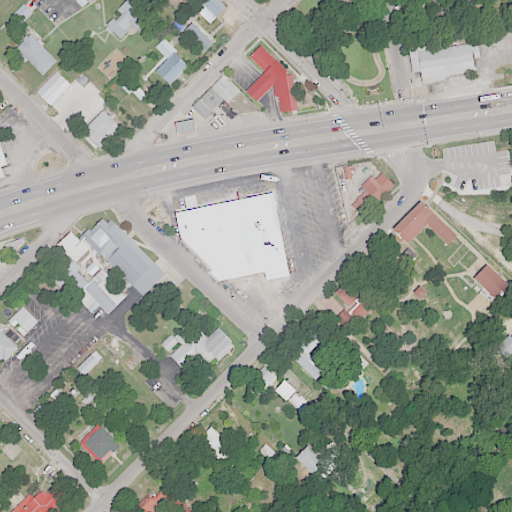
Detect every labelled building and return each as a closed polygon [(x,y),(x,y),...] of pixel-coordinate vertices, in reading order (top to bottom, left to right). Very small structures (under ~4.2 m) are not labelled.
[(131,27),(135,30),(141,25),(136,19),(147,7),(140,0),(128,0),(104,25),(119,39),(131,27)] [(202,14),(206,10),(214,18),(225,7),(218,0),(206,0),(197,9),(202,14)] [(202,54),(212,43),(191,22),(180,32),(202,54)] [(42,75),(56,61),(29,34),(15,48),(42,75)] [(166,59),(154,71),(168,85),(188,66),(164,41),(156,49),(166,59)] [(409,47),(412,73),(419,72),(421,84),(445,81),(444,76),(474,73),(472,55),(477,54),(476,43),(449,46),(448,42),(409,47)] [(270,48),(258,61),(273,76),(253,96),(265,107),(283,90),(284,98),(288,98),(290,114),(306,112),(302,79),(297,80),(296,74),(270,48)] [(70,85),(56,71),(36,91),(50,105),(70,85)] [(225,99),(244,119),(255,107),(223,75),(191,106),(204,119),(225,99)] [(221,92),(203,110),(216,123),(234,104),(221,92)] [(250,95),(238,108),(246,119),(272,114),(250,95)] [(81,131),(99,149),(120,128),(102,110),(81,131)] [(194,131),(192,119),(175,122),(177,134),(194,131)] [(187,128),(189,139),(207,136),(204,124),(187,128)] [(392,184),(379,171),(362,187),(366,190),(352,204),(361,214),(392,184)] [(288,275),(272,192),(184,209),(199,284),(264,272),(266,279),(288,275)] [(426,224),(446,245),(455,236),(420,200),(392,228),(407,242),(426,224)] [(164,273),(105,215),(81,239),(88,245),(89,244),(142,296),(164,273)] [(90,313),(99,305),(107,314),(126,297),(101,269),(86,283),(75,270),(79,267),(71,258),(54,273),(90,313)] [(472,277),(493,299),(507,285),(485,264),(472,277)] [(337,318),(343,325),(353,315),(359,321),(374,305),(347,280),(333,295),(347,307),(337,318)] [(10,319),(25,334),(37,322),(22,306),(10,319)] [(234,346),(218,327),(206,338),(195,326),(189,332),(183,326),(161,345),(168,353),(168,354),(182,370),(196,357),(204,366),(214,358),(217,361),(234,346)] [(314,380),(325,369),(309,353),(320,341),(308,329),(285,352),(314,380)] [(506,358),(511,352),(511,339),(508,335),(495,348),(506,358)] [(76,368),(83,375),(97,362),(90,355),(76,368)] [(282,402),(293,393),(266,365),(256,374),(282,402)] [(79,443),(100,464),(119,445),(98,424),(79,443)] [(219,445),(224,439),(210,427),(197,440),(221,462),(229,454),(219,445)] [(65,498),(49,480),(12,511),(54,511),(53,509),(65,498)]
